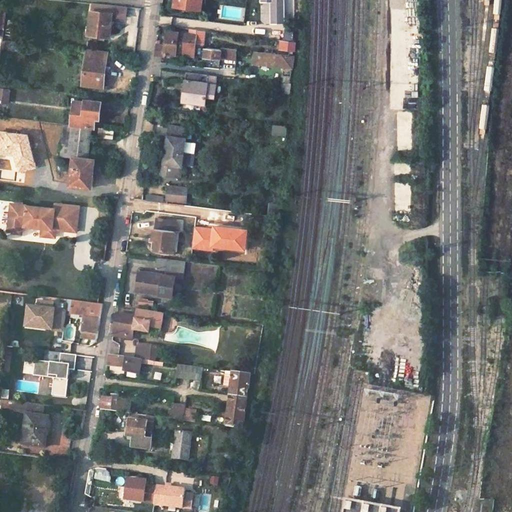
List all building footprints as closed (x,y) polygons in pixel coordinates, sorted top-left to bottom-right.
[(203,0),(177,0),(176,7),(202,10),(203,0)] [(92,5),(89,36),(110,38),(113,7),(92,5)] [(181,18),(162,16),(160,26),(180,28),(181,18)] [(166,46),(157,45),(155,57),(166,58),(166,55),(184,56),(185,43),(178,42),(179,34),(168,33),(166,46)] [(196,36),(179,34),(178,42),(185,43),(184,56),(194,58),(196,36)] [(293,50),(293,42),(283,41),(283,49),(283,50),(293,51),(293,50)] [(21,44),(7,43),(6,51),(20,53),(21,44)] [(206,49),(205,59),(220,60),(220,58),(236,60),(237,50),(221,49),(221,51),(206,49)] [(87,50),(83,86),(104,88),(108,52),(87,50)] [(293,57),(256,53),(255,64),(292,69),(293,57)] [(218,76),(188,72),(186,88),(184,101),(205,104),(206,93),(207,91),(216,92),(218,76)] [(11,92),(1,91),(0,99),(0,103),(10,104),(11,92)] [(75,102),(73,125),(92,128),(100,129),(101,124),(100,123),(102,102),(86,100),(86,103),(75,102)] [(89,159),(92,128),(73,125),(72,134),(64,133),(63,145),(70,146),(69,157),(74,158),(71,185),(92,188),(95,160),(89,159)] [(92,128),(92,136),(106,138),(107,130),(100,129),(92,128)] [(183,168),(189,132),(171,129),(165,166),(164,176),(181,178),(183,168)] [(107,130),(106,138),(113,139),(115,131),(107,130)] [(180,191),(170,190),(168,199),(168,200),(187,202),(188,192),(189,189),(181,188),(181,191),(180,191)] [(57,206),(13,201),(11,222),(13,226),(21,227),(24,224),(25,224),(44,226),(58,228),(79,230),(82,205),(57,202),(57,206)] [(176,232),(178,222),(159,220),(158,229),(176,232)] [(13,226),(11,222),(10,231),(24,232),(24,224),(21,227),(13,226)] [(58,228),(44,226),(43,235),(58,236),(58,228)] [(158,229),(155,229),(153,250),(179,253),(181,232),(176,232),(158,229)] [(175,257),(159,255),(157,266),(174,269),(175,257)] [(186,258),(175,257),(174,269),(184,270),(186,258)] [(164,273),(140,270),(138,288),(151,290),(150,293),(161,294),(164,274),(164,273)] [(176,276),(164,274),(161,294),(173,296),(176,276)] [(103,305),(84,302),(83,313),(101,316),(103,305)] [(135,330),(150,332),(151,327),(161,328),(163,312),(138,309),(137,316),(117,314),(114,333),(114,334),(125,335),(134,336),(135,330)] [(92,322),(91,329),(99,331),(100,323),(92,322)] [(158,359),(159,349),(159,347),(152,346),(151,348),(150,357),(150,360),(154,361),(157,362),(158,359)] [(136,374),(140,374),(142,359),(138,359),(110,355),(109,366),(126,369),(125,372),(136,374)] [(201,367),(176,364),(175,377),(199,380),(201,367)] [(250,374),(233,372),(226,427),(243,429),(250,374)] [(110,399),(104,398),(102,409),(129,413),(131,402),(119,400),(110,399)] [(0,400),(0,410),(3,411),(3,410),(13,412),(13,414),(26,416),(26,415),(28,404),(0,400)] [(179,405),(166,403),(164,418),(177,420),(178,410),(179,405)] [(45,406),(28,404),(26,415),(43,417),(45,406)] [(188,411),(178,410),(177,420),(187,421),(188,411)] [(149,416),(131,413),(130,419),(149,422),(149,416)] [(46,447),(49,418),(43,417),(26,415),(26,416),(23,444),(46,447)] [(146,437),(149,422),(130,419),(128,435),(134,435),(134,436),(133,445),(144,446),(146,437)] [(191,434),(177,431),(174,445),(170,445),(169,450),(174,451),(172,459),(187,461),(191,434)] [(148,453),(136,451),(135,459),(146,461),(148,453)] [(347,502),(345,511),(398,511),(399,511),(347,502)]
